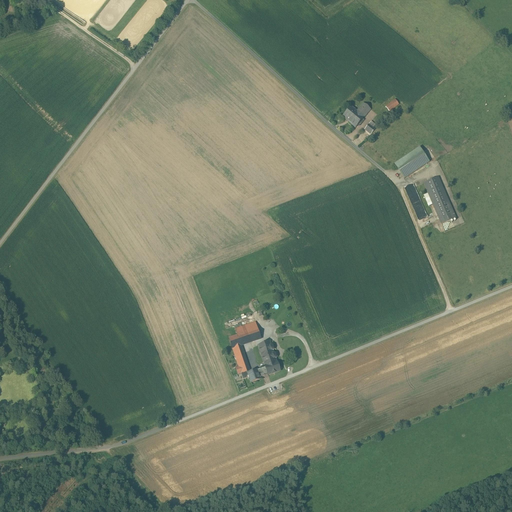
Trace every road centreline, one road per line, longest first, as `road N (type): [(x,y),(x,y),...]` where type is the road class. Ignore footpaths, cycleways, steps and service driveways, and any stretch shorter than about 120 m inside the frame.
road 1 (unclassified): [(511,286),(113,446),(0,458)]
road 2 (unclassified): [(0,244),(188,0)]
road 3 (track): [(312,108),(401,190),(451,311)]
road 4 (unclassified): [(193,0),(312,108)]
